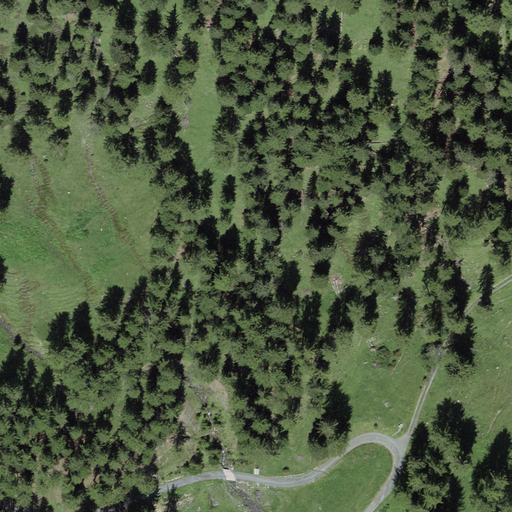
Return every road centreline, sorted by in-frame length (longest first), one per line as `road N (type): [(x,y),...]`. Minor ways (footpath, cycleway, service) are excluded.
road 1 (track): [(399,458),(388,440),(363,435),(311,476),(289,481),(190,477),(85,509),(0,497)]
road 2 (track): [(399,458),(461,314),(511,274)]
